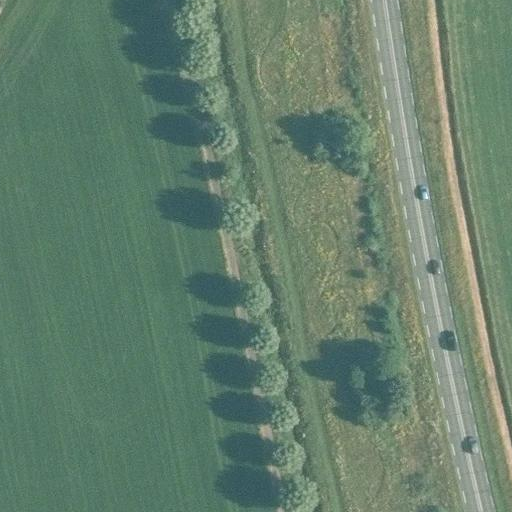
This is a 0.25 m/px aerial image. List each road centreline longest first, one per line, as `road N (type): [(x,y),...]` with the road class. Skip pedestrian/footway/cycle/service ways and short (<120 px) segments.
road 1 (unclassified): [(284,511),(204,145),(161,0)]
road 2 (primary): [(479,511),(458,436),(379,0)]
